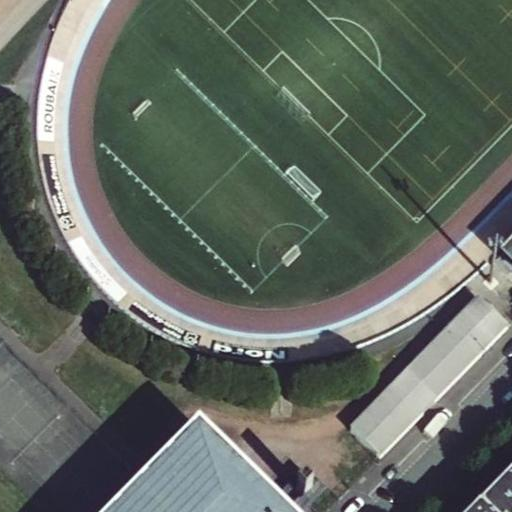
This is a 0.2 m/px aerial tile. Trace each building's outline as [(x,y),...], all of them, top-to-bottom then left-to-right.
[(415,94),(410,99),(416,105),(422,124),(416,131),(422,150),(430,151),(443,192),(456,179),(459,190),(471,179),(474,187),(511,147),(511,14),(487,10),(483,0),(451,0),(451,2),(449,0),(444,0),(435,51),(429,45),(418,57),(437,74),(405,85),(415,94)] [(511,244),(498,258),(511,272),(511,244)] [(380,462),(510,333),(495,319),(478,302),(349,430),(380,462)] [(271,511),(194,436),(119,511),(271,511)] [(511,511),(511,486),(486,511),(511,511)]
